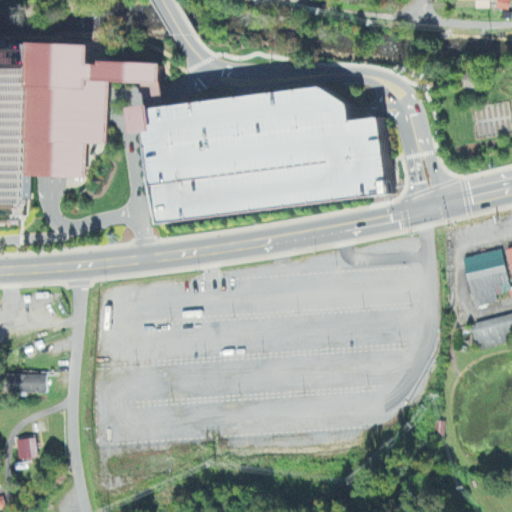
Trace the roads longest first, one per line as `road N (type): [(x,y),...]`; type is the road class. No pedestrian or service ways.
road 1 (primary): [(511,189),(263,241),(0,269)]
road 2 (residential): [(428,209),(411,117),(384,82),(215,67)]
road 3 (residential): [(81,511),(69,402),(81,265)]
